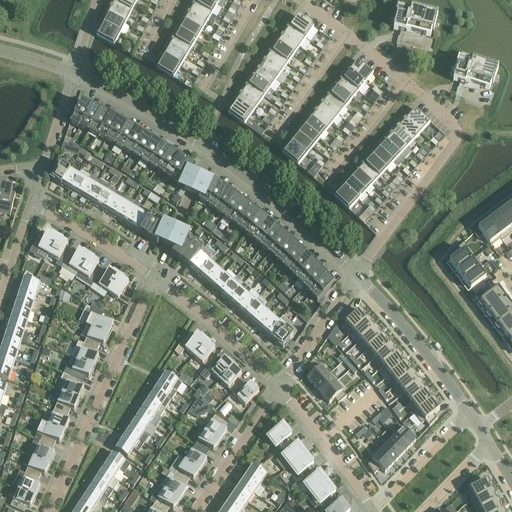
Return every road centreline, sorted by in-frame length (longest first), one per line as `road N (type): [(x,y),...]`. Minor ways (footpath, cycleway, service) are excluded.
road 1 (unclassified): [(358,271),(211,150),(74,72)]
road 2 (residential): [(49,511),(154,279)]
road 3 (residential): [(358,271),(456,138),(446,114),(409,82)]
road 4 (unclassified): [(474,420),(358,271)]
road 5 (residential): [(278,388),(154,279)]
road 6 (residential): [(373,511),(278,388)]
road 7 (residential): [(193,511),(278,388)]
road 8 (residential): [(154,279),(31,204)]
road 9 (residential): [(278,388),(358,271)]
road 10 (unclassified): [(474,420),(452,427),(373,511)]
road 11 (residential): [(274,137),(348,34)]
road 12 (residential): [(329,180),(409,82)]
